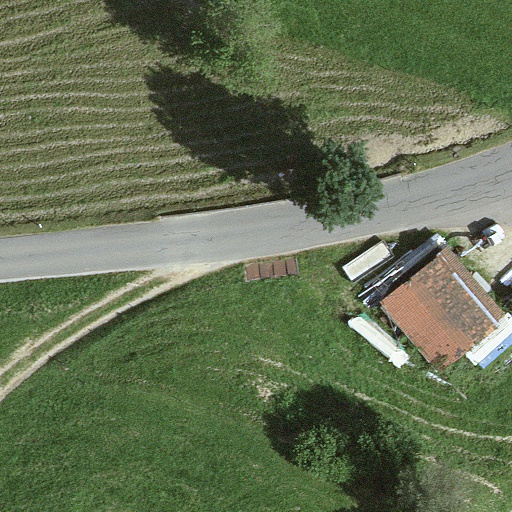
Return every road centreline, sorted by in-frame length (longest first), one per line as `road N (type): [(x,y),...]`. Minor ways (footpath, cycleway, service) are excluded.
road 1 (unclassified): [(511,170),(352,213),(0,259)]
road 2 (track): [(231,234),(0,385)]
